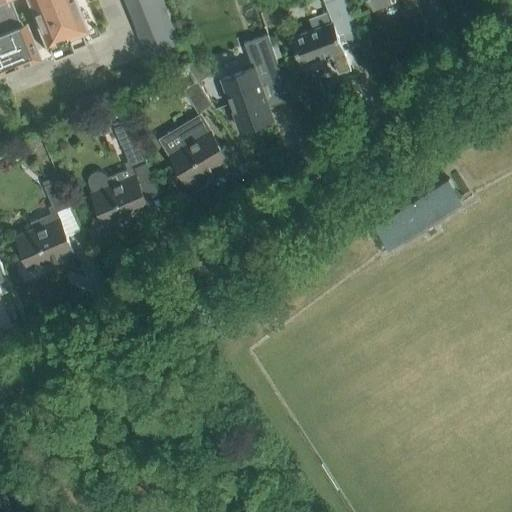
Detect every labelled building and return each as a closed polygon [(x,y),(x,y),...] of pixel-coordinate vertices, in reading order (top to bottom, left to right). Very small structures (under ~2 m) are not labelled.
[(0,0),(0,60),(46,42),(51,54),(85,41),(80,28),(84,27),(72,0),(0,0)] [(291,37),(295,48),(302,67),(332,56),(338,74),(351,69),(338,35),(358,28),(347,0),(324,0),(332,23),(291,37)] [(369,0),(373,10),(397,0),(402,0),(409,16),(422,11),(417,0),(369,0)] [(253,69),(223,79),(241,132),(273,121),(260,86),(283,78),(268,35),(244,44),(253,69)] [(198,62),(190,65),(199,80),(199,81),(206,76),(198,62)] [(188,66),(179,70),(184,78),(189,75),(192,78),(195,76),(188,66)] [(198,113),(213,104),(199,81),(199,80),(184,89),(198,113)] [(34,106),(52,116),(55,124),(78,114),(69,92),(34,106)] [(131,168),(147,161),(131,121),(115,128),(131,168)] [(170,154),(174,162),(185,179),(201,169),(204,173),(228,159),(213,134),(190,148),(188,144),(170,154)] [(89,182),(92,192),(103,219),(121,212),(123,216),(149,206),(138,179),(133,181),(127,167),(107,175),(105,172),(103,171),(101,170),(98,170),(95,170),(92,171),(90,174),(89,176),(88,179),(89,182)] [(447,176),(374,223),(388,246),(462,200),(447,176)] [(55,213),(71,206),(60,180),(44,186),(55,213)] [(16,237),(20,245),(28,264),(46,256),(48,261),(73,250),(61,222),(39,232),(37,228),(16,237)] [(0,511),(12,511),(0,488),(0,511)]
